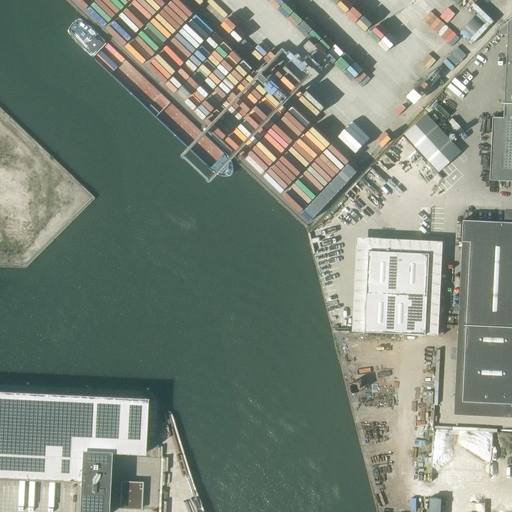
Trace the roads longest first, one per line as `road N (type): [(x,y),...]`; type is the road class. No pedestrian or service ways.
road 1 (unknown): [(222,0),(367,116),(387,108),(422,47)]
road 2 (unknown): [(511,420),(461,412),(453,398),(453,344),(436,335),(416,344),(407,410)]
road 3 (unknown): [(471,198),(479,128),(504,42)]
